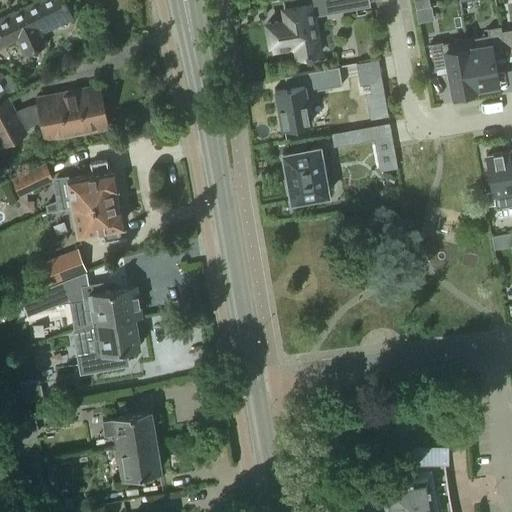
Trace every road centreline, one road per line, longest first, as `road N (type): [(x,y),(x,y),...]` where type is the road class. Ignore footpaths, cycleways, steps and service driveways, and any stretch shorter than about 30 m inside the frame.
road 1 (tertiary): [(274,511),(187,0)]
road 2 (residential): [(511,116),(418,128),(391,0)]
road 3 (residential): [(511,502),(497,351)]
